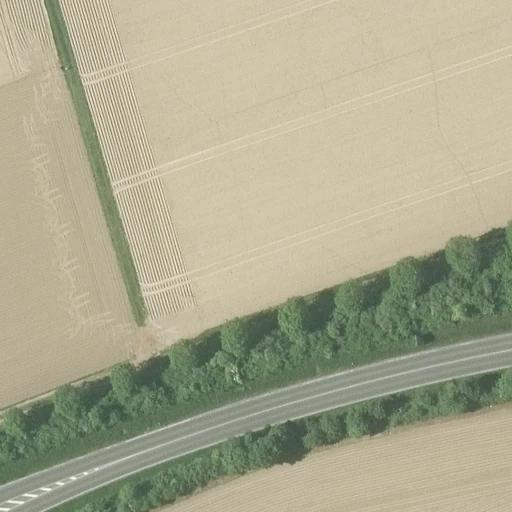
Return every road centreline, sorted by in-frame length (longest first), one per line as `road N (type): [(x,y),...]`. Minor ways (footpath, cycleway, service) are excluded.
road 1 (track): [(0,416),(511,233)]
road 2 (primary): [(0,509),(273,408),(511,350)]
road 3 (track): [(51,0),(152,356)]
